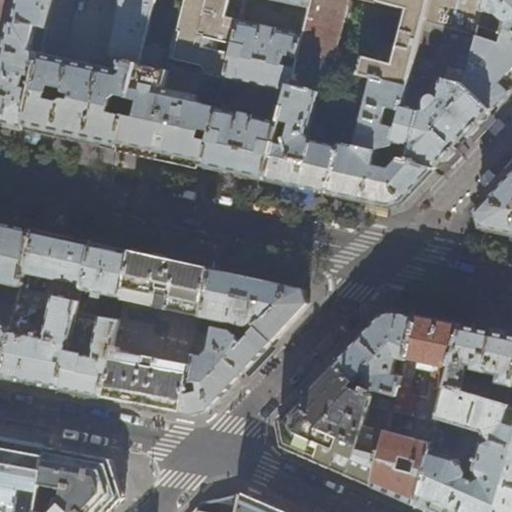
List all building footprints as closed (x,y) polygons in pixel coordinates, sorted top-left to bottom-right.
[(0,121),(5,123),(26,127),(42,54),(43,47),(53,0),(17,0),(13,21),(11,22),(10,24),(0,69),(0,121)] [(66,136),(118,147),(141,55),(154,0),(53,0),(43,47),(56,50),(64,45),(73,0),(122,0),(112,55),(115,63),(121,64),(120,71),(42,54),(26,127),(66,136)] [(209,74),(226,79),(241,21),(226,17),(230,0),(186,0),(179,30),(181,31),(174,58),(206,66),(209,74)] [(266,0),(310,9),(311,0),(266,0)] [(296,186),(330,194),(342,147),(322,143),(327,123),(313,120),(320,94),(322,94),(346,0),(353,0),(378,7),(379,5),(380,0),(311,0),(310,9),(303,34),(288,94),(281,122),(267,180),(296,186)] [(431,0),(380,0),(379,5),(406,11),(391,66),(365,59),(361,75),(373,78),(408,87),(413,71),(431,0)] [(442,79),(463,85),(476,37),(478,27),(485,0),(431,0),(413,71),(442,79)] [(511,35),(511,0),(485,0),(478,27),(486,29),(491,12),(500,15),(505,22),(502,33),(511,35)] [(226,80),(288,94),(303,34),(241,21),(226,79),(226,80)] [(463,85),(491,111),(511,88),(511,35),(502,33),(501,43),(476,37),(463,85)] [(141,55),(118,147),(158,156),(204,166),(219,108),(204,105),(198,96),(165,88),(169,71),(153,67),(155,59),(141,55)] [(390,207),(405,202),(418,188),(436,170),(400,159),(391,169),(378,166),(379,161),(375,159),(377,152),(377,150),(393,147),(398,129),(383,125),(388,108),(402,112),(404,105),(408,87),(373,78),(356,147),(343,144),(342,147),(330,194),(361,201),(390,207)] [(400,159),(436,170),(457,147),(491,111),(463,85),(442,79),(438,98),(435,97),(434,97),(433,97),(432,97),(430,97),(426,92),(419,101),(416,109),(404,105),(402,112),(398,129),(393,147),(391,156),(400,159)] [(234,173),(267,180),(281,122),(219,108),(204,166),(234,173)] [(511,233),(511,177),(478,213),(483,227),(511,233)] [(475,182),(452,212),(465,222),(488,191),(475,182)] [(0,304),(2,305),(18,308),(34,232),(8,226),(0,224),(0,283),(7,285),(4,298),(0,297),(0,304)] [(83,290),(93,245),(64,239),(34,232),(18,308),(3,379),(30,384),(72,392),(104,398),(113,351),(119,321),(78,313),(81,299),(83,290)] [(83,290),(124,299),(133,254),(115,250),(93,245),(83,290)] [(124,299),(202,317),(212,271),(192,267),(149,257),(133,254),(124,299)] [(194,414),(208,410),(235,382),(308,305),(304,291),(257,281),(212,271),(202,317),(255,328),(243,341),(232,330),(215,327),(209,352),(204,358),(195,356),(192,367),(183,413),(189,414),(194,414)] [(78,313),(119,321),(121,311),(101,307),(102,303),(81,299),(78,313)] [(0,378),(3,379),(18,308),(2,305),(0,315),(0,378)] [(364,386),(398,394),(402,379),(393,377),(398,358),(407,360),(419,315),(408,313),(396,310),(382,314),(358,340),(335,364),(355,383),(362,375),(365,377),(364,386)] [(435,435),(439,420),(448,388),(464,325),(442,320),(419,315),(407,360),(402,379),(398,394),(391,423),(398,425),(401,415),(408,416),(407,421),(413,422),(414,419),(430,423),(428,433),(435,435)] [(502,404),(510,406),(511,396),(511,335),(491,331),(464,325),(448,388),(488,400),(491,390),(482,383),(466,379),(468,368),(474,370),(474,372),(495,377),(495,381),(499,382),(498,385),(506,387),(502,404)] [(156,407),(183,413),(192,367),(113,351),(104,398),(123,401),(156,407)] [(355,383),(335,364),(300,401),(278,424),(283,447),(316,461),(374,487),(388,433),(391,423),(398,394),(364,386),(362,393),(350,388),(355,383)] [(511,511),(511,425),(507,424),(511,407),(510,406),(502,404),(488,400),(448,388),(439,420),(484,433),(488,442),(485,443),(477,471),(480,478),(475,482),(468,479),(469,475),(461,461),(431,452),(417,505),(432,511),(511,511)] [(395,496),(417,505),(431,452),(432,445),(388,433),(374,487),(395,496)] [(0,511),(38,511),(39,511),(43,484),(49,448),(2,440),(0,439),(0,511)] [(70,452),(49,448),(43,484),(64,488),(61,504),(53,511),(44,511),(39,511),(38,511),(112,511),(125,499),(117,475),(112,460),(70,452)] [(239,511),(243,495),(200,505),(199,511),(239,511)] [(282,511),(243,495),(239,511),(282,511)]
